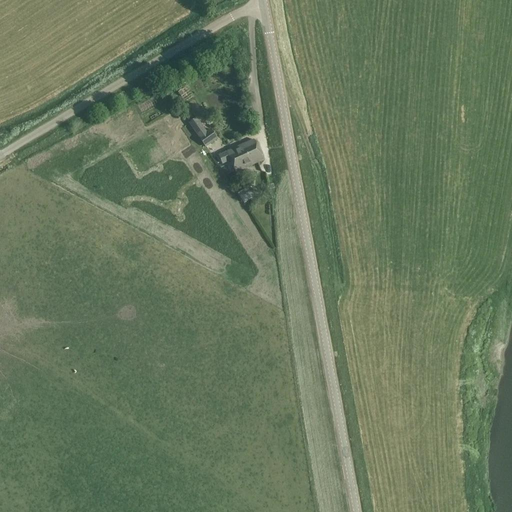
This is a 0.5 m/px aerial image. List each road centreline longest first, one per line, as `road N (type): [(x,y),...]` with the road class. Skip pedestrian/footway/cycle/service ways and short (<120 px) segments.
road 1 (tertiary): [(355,511),(262,2)]
road 2 (unclassified): [(0,156),(262,2)]
